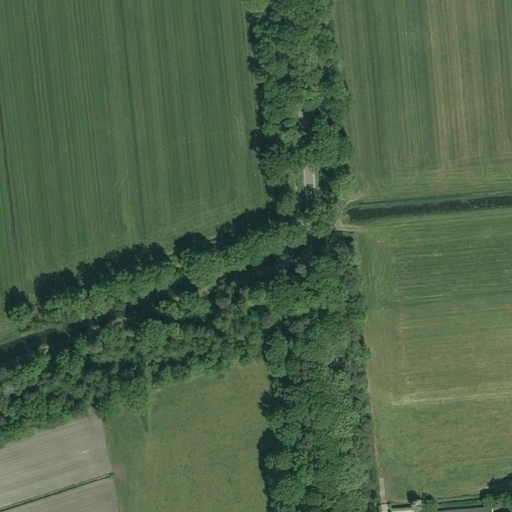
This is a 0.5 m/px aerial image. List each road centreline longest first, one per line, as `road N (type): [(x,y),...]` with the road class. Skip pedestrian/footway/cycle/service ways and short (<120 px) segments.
road 1 (unclassified): [(340,511),(292,0)]
road 2 (track): [(0,361),(315,249)]
